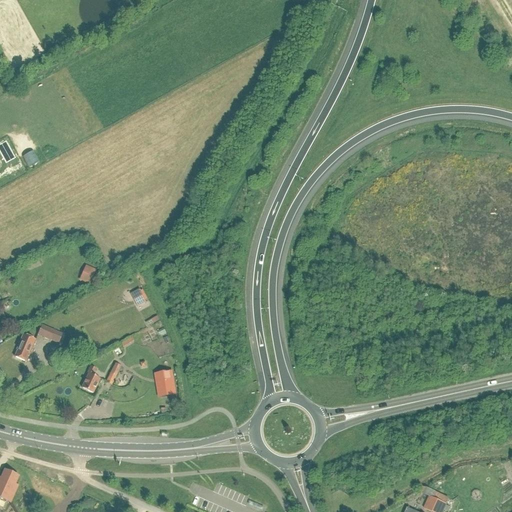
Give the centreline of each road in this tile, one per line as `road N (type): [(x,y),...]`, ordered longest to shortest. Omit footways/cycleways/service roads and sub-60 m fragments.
road 1 (motorway): [(295,398),(275,331),(274,278),(284,230),(309,187),(347,148),(388,124),(446,111),(511,117)]
road 2 (motorway): [(372,0),(351,61),(263,241),(256,296),(269,403)]
road 3 (secondary): [(199,448),(79,448),(0,431)]
road 4 (secondary): [(379,410),(511,381)]
